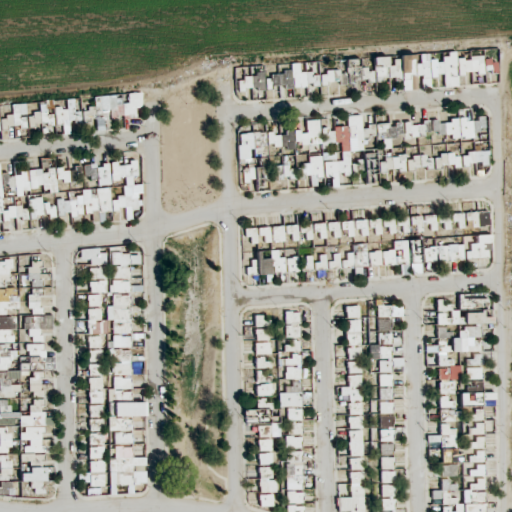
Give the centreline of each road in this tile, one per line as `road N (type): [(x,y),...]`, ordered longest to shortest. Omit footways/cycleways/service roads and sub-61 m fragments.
road 1 (residential): [(0,246),(230,210),(497,190)]
road 2 (residential): [(226,90),(233,511)]
road 3 (residential): [(494,106),(502,511)]
road 4 (residential): [(151,110),(158,511)]
road 5 (residential): [(227,115),(494,106)]
road 6 (residential): [(498,285),(232,301)]
road 7 (residential): [(412,289),(419,511)]
road 8 (residential): [(325,296),(325,511)]
road 9 (residential): [(0,155),(152,143)]
